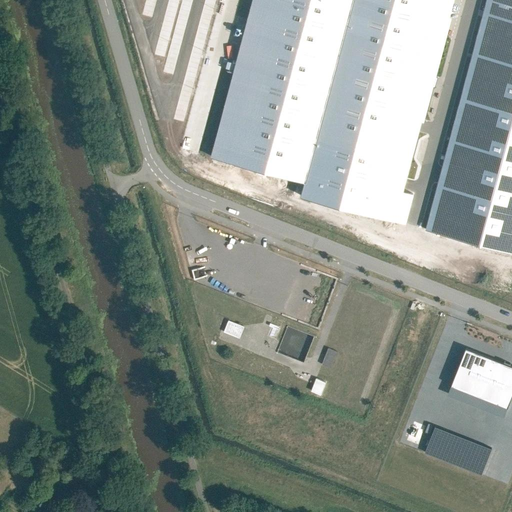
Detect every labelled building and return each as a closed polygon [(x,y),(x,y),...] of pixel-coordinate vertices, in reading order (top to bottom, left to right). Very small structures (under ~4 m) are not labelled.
[(247,0),(207,155),(294,181),(347,0),(247,0)] [(290,197),(388,219),(449,0),(347,0),(294,181),(290,197)] [(426,232),(511,254),(511,19),(484,12),(426,232)] [(231,319),(228,331),(244,336),(247,324),(231,319)] [(289,327),(284,341),(293,344),(311,350),(315,336),(289,327)] [(331,345),(324,363),(335,367),(342,350),(331,345)] [(511,364),(467,347),(454,381),(506,402),(511,387),(511,364)] [(319,377),(313,390),(326,395),(332,382),(319,377)] [(488,449),(430,426),(421,451),(478,473),(488,449)]
